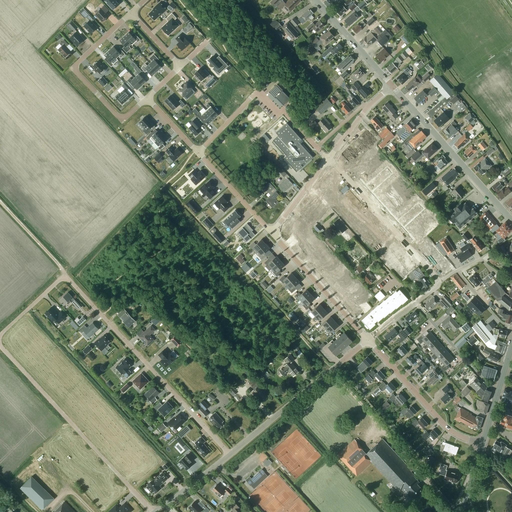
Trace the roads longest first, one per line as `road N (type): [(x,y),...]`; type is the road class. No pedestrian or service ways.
road 1 (residential): [(230,455),(64,275),(0,335)]
road 2 (residential): [(0,345),(152,511)]
road 3 (residential): [(131,13),(72,67),(122,121),(147,98)]
road 4 (secondary): [(511,219),(391,84)]
road 5 (unclassified): [(230,455),(368,340)]
road 6 (residential): [(438,280),(328,159)]
road 7 (unclassified): [(482,444),(443,424),(368,340)]
road 8 (unclassified): [(368,340),(276,233)]
road 9 (residential): [(497,391),(415,302)]
